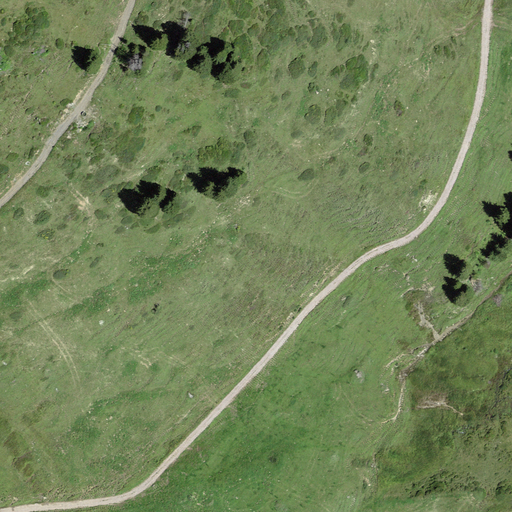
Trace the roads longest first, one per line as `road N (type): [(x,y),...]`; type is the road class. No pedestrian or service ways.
road 1 (track): [(19,511),(126,497),(143,487),(345,274),(420,234),(445,199),(479,98),(489,0)]
road 2 (track): [(0,200),(105,69),(132,0)]
